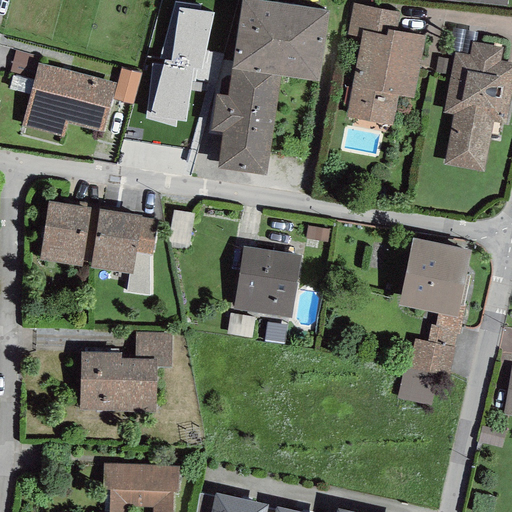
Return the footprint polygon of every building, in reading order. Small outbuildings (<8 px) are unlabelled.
[(222,131),(217,169),(264,175),(278,75),(318,81),(328,11),(250,0),(240,0),(227,96),(216,95),(211,130),(222,131)] [(387,30),(396,31),(399,12),(352,3),(346,34),(360,38),(362,30),(386,36),(387,30)] [(192,64),(192,68),(201,69),(213,13),(178,7),(170,61),(192,64)] [(471,42),(475,42),(477,33),(451,28),(445,55),(452,56),(453,52),(469,55),(471,42)] [(360,38),(345,117),(392,126),(398,96),(413,99),(425,36),(396,31),(387,30),(386,36),(362,30),(360,38)] [(453,115),(443,165),(483,172),(492,123),(504,125),(511,83),(511,63),(499,61),(502,48),(475,42),(471,42),(469,55),(453,52),(452,56),(452,60),(449,76),(442,113),(453,115)] [(37,57),(15,50),(8,72),(31,79),(37,57)] [(449,76),(452,60),(437,57),(434,73),(449,76)] [(164,60),(150,116),(185,122),(192,68),(192,64),(170,61),(164,60)] [(29,95),(21,126),(62,137),(66,123),(102,132),(115,83),(37,63),(32,81),(29,95)] [(141,74),(120,68),(112,100),(132,105),(141,74)] [(29,95),(32,81),(12,76),(9,89),(29,95)] [(39,260),(90,268),(99,209),(48,201),(39,260)] [(141,216),(99,209),(90,268),(128,274),(132,274),(135,252),(141,217),(141,216)] [(194,214),(172,211),(167,242),(189,245),(194,214)] [(157,220),(141,217),(135,252),(149,255),(151,255),(157,220)] [(328,230),(307,226),(305,239),(326,243),(328,230)] [(438,313),(456,317),(459,305),(471,251),(412,238),(398,305),(438,313)] [(233,309),(291,319),(300,255),(243,246),(233,309)] [(150,295),(149,255),(135,252),(132,274),(128,274),(125,292),(150,295)] [(465,307),(459,305),(456,317),(438,313),(435,326),(430,325),(427,342),(453,347),(456,334),(459,334),(465,307)] [(251,338),(254,317),(229,313),(226,335),(251,338)] [(284,343),(286,325),(266,322),(264,340),(284,343)] [(156,367),(169,368),(171,333),(135,332),(135,354),(134,359),(156,359),(156,367)] [(427,342),(414,339),(407,369),(438,376),(447,378),(454,348),(453,347),(427,342)] [(81,353),(79,411),(155,412),(156,367),(156,359),(134,359),(135,354),(81,353)] [(511,365),(502,414),(511,415),(511,365)] [(431,406),(438,376),(407,369),(403,368),(396,398),(431,406)] [(152,508),(151,511),(171,511),(172,492),(177,492),(177,467),(103,465),(102,490),(109,490),(108,511),(127,511),(127,507),(152,508)] [(266,511),(268,505),(216,493),(211,511),(266,511)]
